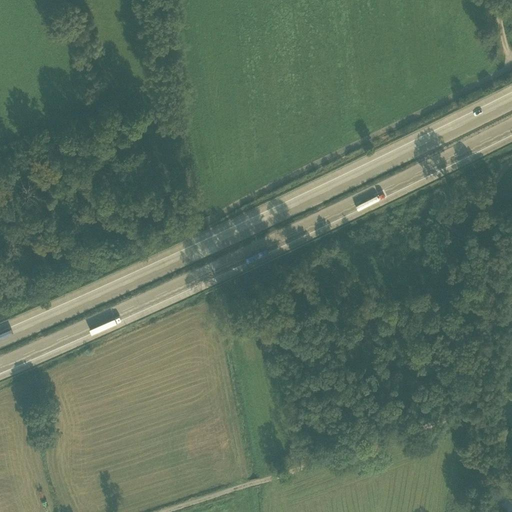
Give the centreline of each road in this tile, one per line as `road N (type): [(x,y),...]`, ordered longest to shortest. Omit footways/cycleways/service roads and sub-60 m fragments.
road 1 (motorway): [(511,99),(0,340)]
road 2 (motorway): [(0,364),(511,125)]
road 3 (track): [(0,307),(205,222),(505,70)]
road 4 (track): [(161,511),(465,411)]
road 5 (track): [(465,411),(496,166),(511,158)]
